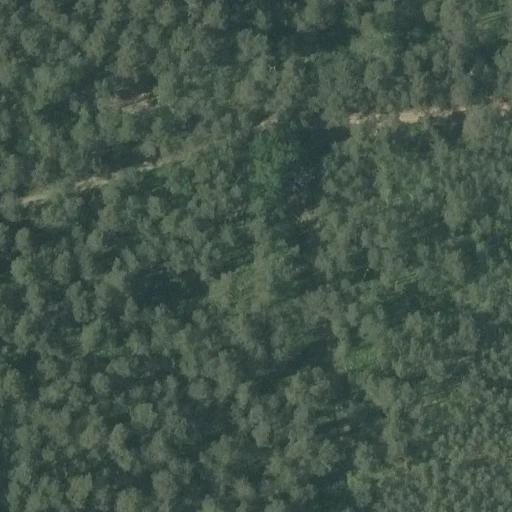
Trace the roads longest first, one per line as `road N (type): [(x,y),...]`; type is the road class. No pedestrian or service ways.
road 1 (track): [(511,115),(238,127),(145,107),(22,66),(0,47)]
road 2 (track): [(0,217),(238,127)]
